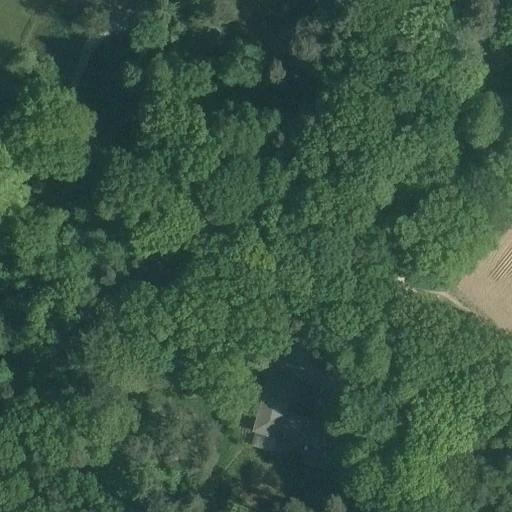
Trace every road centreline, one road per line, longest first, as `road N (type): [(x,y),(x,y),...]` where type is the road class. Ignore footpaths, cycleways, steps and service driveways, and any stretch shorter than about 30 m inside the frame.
road 1 (track): [(400,511),(401,296)]
road 2 (track): [(402,175),(407,0)]
road 3 (track): [(511,358),(474,318),(401,269)]
